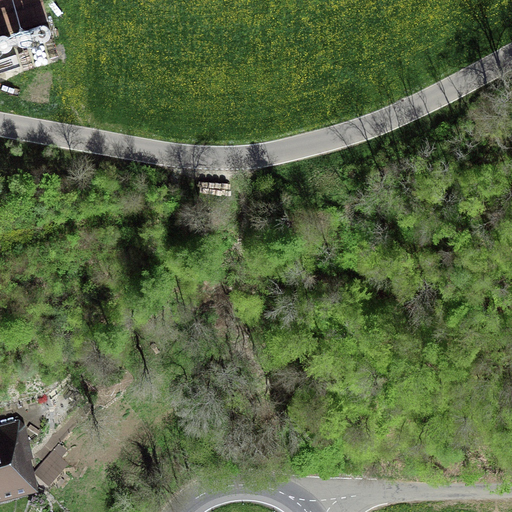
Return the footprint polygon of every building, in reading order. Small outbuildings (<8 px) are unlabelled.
[(0,0),(0,12),(42,1),(41,0),(0,0)] [(46,38),(48,37),(49,35),(50,32),(50,30),(49,27),(47,25),(45,24),(43,23),(40,23),(37,24),(35,26),(34,28),(34,31),(34,34),(36,36),(38,38),(40,39),(43,39),(46,38)] [(28,44),(30,43),(31,41),(32,38),(32,36),(31,33),(29,31),(27,30),(25,29),(22,29),(20,30),(17,32),(16,35),(16,37),(16,40),(18,42),(20,44),(22,45),(25,45),(28,44)] [(7,48),(9,47),(10,45),(11,42),(11,40),(10,37),(8,35),(6,34),(4,33),(1,33),(0,33),(0,48),(1,49),(4,49),(7,48)] [(0,497),(36,487),(25,442),(27,441),(23,426),(19,421),(0,426),(0,497)] [(58,456),(52,452),(36,471),(47,481),(57,470),(55,468),(59,463),(58,456)]
